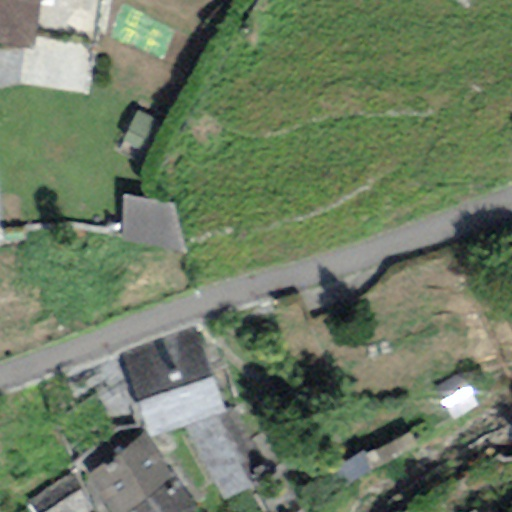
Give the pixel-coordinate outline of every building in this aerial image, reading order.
[(0,0),(0,23),(27,28),(31,0),(0,0)] [(146,432),(148,439),(184,427),(223,415),(198,337),(123,361),(146,432)] [(184,427),(224,502),(257,486),(223,415),(184,427)] [(146,432),(87,476),(107,511),(128,511),(174,475),(148,439),(146,432)] [(84,511),(91,507),(68,474),(25,504),(30,511),(84,511)] [(174,475),(128,511),(194,511),(199,508),(174,475)]
